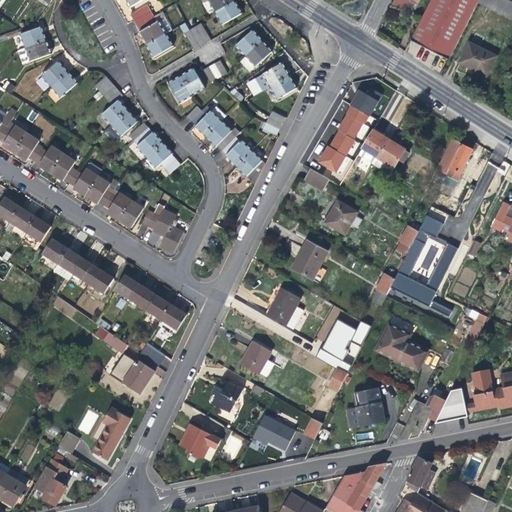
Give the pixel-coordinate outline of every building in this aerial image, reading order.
[(125,0),(130,8),(144,0),(125,0)] [(208,0),(216,12),(235,1),(233,0),(208,0)] [(394,0),(392,5),(404,11),(412,14),(418,0),(394,0)] [(450,60),(478,2),(479,0),(431,0),(411,40),(411,41),(436,53),(450,60)] [(511,3),(505,0),(479,0),(478,2),(511,20),(511,3)] [(239,9),(235,1),(216,12),(223,25),(242,14),(239,9)] [(130,15),(137,26),(154,16),(148,5),(130,15)] [(142,38),(147,46),(167,34),(171,31),(160,13),(154,16),(137,26),(140,32),(139,33),(142,38)] [(194,50),(211,41),(201,23),(190,30),(186,24),(180,27),(194,50)] [(20,35),(24,48),(48,40),(45,33),(43,27),(20,35)] [(236,46),(245,57),(263,41),(258,35),(253,30),(236,46)] [(174,46),(167,34),(147,46),(149,50),(154,58),(174,46)] [(50,47),(48,40),(24,48),(29,63),(52,54),(50,47)] [(269,48),(263,41),(245,57),(240,61),(250,73),(273,53),(269,48)] [(469,43),(460,63),(472,69),(487,76),(497,56),(469,43)] [(211,83),(229,74),(220,60),(203,70),(211,83)] [(41,77),(50,88),(69,72),(63,65),(59,61),(41,77)] [(264,91),(270,87),(290,75),(286,68),(283,63),(256,79),(264,91)] [(189,70),(181,75),(193,96),(206,89),(194,68),(189,70)] [(74,77),(69,72),(50,88),(61,99),(79,82),(74,77)] [(180,104),(193,96),(181,75),(174,79),(168,82),(180,104)] [(296,85),(290,75),(270,87),(277,100),(298,88),(296,85)] [(95,86),(112,105),(124,95),(106,76),(95,86)] [(112,105),(101,115),(111,126),(130,110),(124,104),(119,99),(112,105)] [(187,117),(192,121),(202,111),(197,106),(187,117)] [(201,133),(205,137),(222,120),(226,115),(217,106),(212,111),(207,106),(204,109),(202,111),(192,121),(197,127),(196,128),(201,133)] [(0,138),(8,127),(11,122),(16,114),(10,110),(7,115),(2,123),(0,121),(0,138)] [(132,114),(130,110),(111,126),(106,130),(116,141),(139,121),(132,114)] [(272,111),(269,117),(283,124),(286,118),(272,111)] [(269,117),(266,123),(280,130),(283,124),(269,117)] [(218,147),(222,151),(236,137),(241,132),(236,128),(233,131),(222,120),(205,137),(211,143),(217,148),(218,147)] [(130,136),(134,141),(149,128),(144,122),(130,136)] [(277,135),(280,130),(266,123),(264,129),(277,135)] [(13,130),(8,127),(0,138),(0,140),(4,143),(3,144),(7,147),(15,152),(27,133),(16,125),(13,130)] [(136,148),(146,159),(164,143),(158,135),(154,131),(153,132),(149,128),(134,141),(138,145),(136,148)] [(359,153),(375,163),(389,140),(382,135),(374,130),(359,153)] [(29,158),(34,161),(43,147),(38,144),(40,142),(27,133),(15,152),(22,157),(27,160),(29,158)] [(242,142),(236,137),(222,151),(228,156),(227,157),(231,161),(237,167),(253,150),(243,141),(242,142)] [(437,169),(447,174),(462,143),(451,138),(447,147),(437,169)] [(410,153),(389,140),(375,163),(390,173),(399,160),(404,163),(410,153)] [(170,149),(164,143),(146,159),(155,169),(161,164),(170,174),(181,164),(173,155),(174,153),(170,149)] [(473,148),(462,143),(447,174),(439,190),(449,195),(467,161),(473,148)] [(317,153),(320,148),(316,145),(305,165),(310,168),(319,154),(317,153)] [(49,151),(43,147),(34,161),(42,166),(51,172),(63,154),(52,146),(49,151)] [(263,160),(253,150),(237,167),(242,172),(247,177),(263,160)] [(65,180),(70,183),(78,170),(73,167),(76,162),(63,154),(51,172),(57,176),(64,181),(65,180)] [(317,163),(313,170),(327,178),(332,171),(317,163)] [(79,190),(86,195),(99,175),(87,168),(83,174),(78,170),(70,183),(75,186),(75,187),(79,190)] [(321,188),(327,178),(313,170),(306,180),(321,188)] [(99,202),(104,206),(116,189),(120,182),(114,178),(111,184),(99,175),(86,195),(92,199),(98,203),(99,202)] [(133,201),(116,189),(104,206),(110,209),(108,212),(114,216),(120,221),(133,201)] [(0,205),(0,214),(11,222),(21,206),(11,200),(6,197),(0,205)] [(144,209),(133,201),(120,221),(126,224),(132,228),(144,209)] [(332,213),(326,222),(345,233),(357,212),(338,201),(332,213)] [(159,203),(155,213),(149,226),(154,229),(153,230),(160,234),(166,237),(162,246),(174,253),(184,233),(172,226),(177,216),(164,209),(165,206),(159,203)] [(11,222),(27,232),(37,216),(31,212),(21,206),(11,222)] [(504,239),(511,243),(511,223),(511,224),(503,220),(508,211),(501,208),(490,230),(501,235),(502,233),(506,235),(504,239)] [(142,222),(149,226),(155,213),(148,210),(142,222)] [(43,220),(37,216),(27,232),(41,242),(52,226),(43,220)] [(399,241),(400,241),(411,247),(414,240),(418,231),(408,225),(399,241)] [(438,252),(456,260),(463,244),(439,234),(432,249),(438,252)] [(55,269),(58,264),(68,248),(63,244),(53,238),(39,260),(55,269)] [(472,240),(469,254),(477,256),(480,242),(472,240)] [(406,256),(411,247),(400,241),(396,250),(406,256)] [(300,256),(293,267),(312,278),(327,252),(308,242),(300,256)] [(58,264),(74,274),(84,258),(80,255),(68,248),(58,264)] [(94,265),(84,258),(74,274),(90,284),(100,268),(94,265)] [(109,274),(100,268),(90,284),(104,294),(115,278),(109,274)] [(375,290),(377,291),(386,296),(395,279),(384,273),(375,290)] [(116,290),(132,300),(142,284),(136,281),(126,274),(116,290)] [(150,290),(142,284),(132,300),(148,310),(158,295),(150,290)] [(272,304),(267,315),(285,325),(293,329),(303,310),(296,306),(300,298),(282,288),(272,304)] [(382,305),(386,296),(377,291),(371,301),(381,306),(382,305)] [(167,301),(158,295),(148,310),(163,320),(173,305),(167,301)] [(58,298),(53,305),(62,310),(66,303),(58,298)] [(179,309),(173,305),(163,320),(178,330),(188,314),(179,309)] [(468,336),(478,339),(487,315),(467,308),(464,316),(474,319),(468,336)] [(364,340),(371,327),(361,322),(354,335),(364,340)] [(409,336),(387,326),(374,352),(395,362),(417,373),(427,353),(406,343),(409,336)] [(128,345),(126,344),(110,333),(105,340),(123,353),(128,345)] [(248,351),(241,364),(258,374),(259,372),(267,376),(274,363),(267,359),(271,351),(254,341),(248,351)] [(147,344),(140,354),(159,367),(166,357),(147,344)] [(156,372),(139,360),(136,364),(124,356),(112,374),(142,393),(150,380),(156,372)] [(340,389),(347,375),(338,370),(331,384),(340,389)] [(474,382),(477,394),(481,410),(494,408),(501,406),(501,408),(511,405),(511,371),(500,374),(503,386),(492,388),(491,379),(474,382)] [(237,402),(241,393),(232,389),(233,385),(228,383),(224,390),(221,388),(216,386),(212,394),(216,396),(212,405),(229,413),(235,401),(237,402)] [(243,390),(233,385),(232,389),(241,393),(243,390)] [(378,388),(353,393),(359,427),(383,422),(385,422),(384,420),(382,411),(380,412),(379,406),(378,403),(381,403),(378,388)] [(468,417),(467,413),(465,404),(462,388),(452,390),(436,423),(468,417)] [(474,402),(465,404),(467,413),(481,410),(477,394),(473,395),(474,402)] [(405,427),(398,441),(407,439),(411,432),(418,436),(423,426),(428,418),(435,421),(446,400),(435,395),(429,406),(420,402),(407,427),(405,427)] [(118,441),(131,417),(111,407),(104,421),(109,423),(94,452),(108,459),(118,441)] [(79,430),(90,434),(97,414),(87,410),(79,430)] [(286,452),(295,427),(261,415),(253,440),(286,452)] [(313,418),(305,434),(315,439),(323,424),(313,418)] [(220,439),(192,426),(186,437),(184,436),(182,441),(179,446),(188,450),(187,453),(196,458),(204,458),(210,446),(215,448),(220,439)] [(59,446),(71,453),(79,438),(68,431),(59,446)] [(305,459),(315,439),(305,434),(296,453),(305,459)] [(421,488),(422,486),(425,480),(431,483),(433,479),(436,473),(430,470),(433,463),(420,457),(406,484),(406,485),(418,494),(421,488)] [(47,493),(45,497),(57,504),(67,487),(60,484),(69,469),(51,459),(47,467),(44,472),(35,486),(47,493)] [(0,462),(0,470),(6,474),(10,468),(0,462)] [(355,505),(361,509),(372,491),(375,485),(377,481),(388,463),(368,467),(365,471),(363,478),(366,482),(355,505)] [(14,506),(26,486),(15,480),(19,474),(10,468),(6,474),(0,484),(0,497),(2,499),(14,506)] [(346,502),(363,470),(353,472),(345,474),(326,508),(332,511),(362,511),(363,511),(346,502)] [(30,480),(19,474),(15,480),(26,486),(30,480)] [(428,489),(431,483),(425,480),(422,486),(428,489)] [(383,484),(377,481),(375,485),(372,491),(377,494),(383,484)] [(471,493),(462,511),(482,511),(488,501),(471,493)] [(415,499),(413,503),(421,508),(426,499),(418,494),(415,499)] [(323,511),(307,502),(305,504),(300,501),(289,495),(278,511),(323,511)] [(443,511),(445,510),(426,499),(421,508),(413,503),(406,499),(397,511),(443,511)] [(482,511),(491,511),(496,504),(488,500),(488,501),(482,511)]
